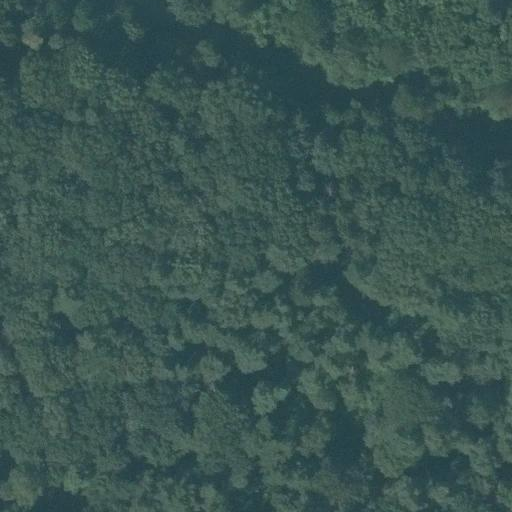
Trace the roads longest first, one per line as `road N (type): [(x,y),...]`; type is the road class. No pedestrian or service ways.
road 1 (track): [(0,360),(107,392),(169,250),(216,175),(283,157),(413,140),(443,108)]
road 2 (unclassified): [(511,134),(160,0)]
